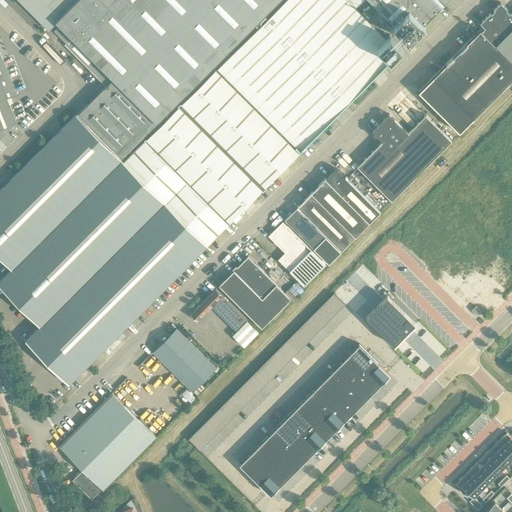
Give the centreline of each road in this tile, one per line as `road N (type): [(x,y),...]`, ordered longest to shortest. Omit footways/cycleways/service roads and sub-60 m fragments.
road 1 (unclassified): [(33,435),(478,0)]
road 2 (tertiary): [(312,511),(462,361)]
road 3 (unclassified): [(0,163),(65,102),(69,88),(0,7)]
road 4 (residential): [(509,408),(440,479),(433,492),(446,511)]
